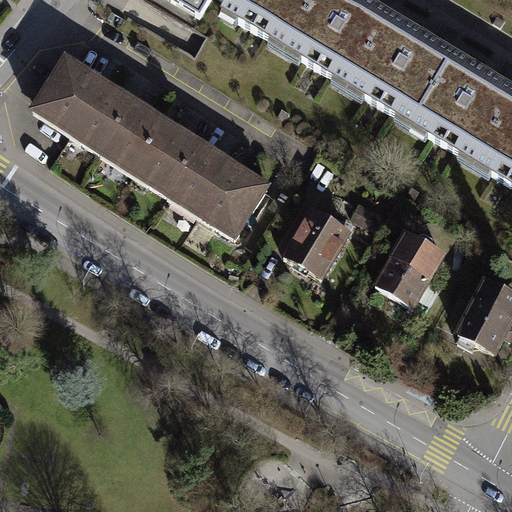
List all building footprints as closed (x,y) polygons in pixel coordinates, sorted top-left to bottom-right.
[(217,14),(511,192),(511,95),(354,0),(163,0),(195,20),(207,0),(215,0),(223,4),(217,14)] [(212,231),(231,243),(265,189),(251,180),(249,183),(61,64),(31,111),(215,227),(212,231)] [(284,260),(322,283),(350,236),(312,214),(284,260)] [(371,290),(408,312),(415,301),(425,307),(434,292),(424,286),(439,260),(402,238),(371,290)] [(471,348),(490,358),(499,341),(505,344),(511,334),(504,331),(510,321),(503,317),(511,301),(482,285),(454,339),(456,340),(453,345),(468,354),(471,348)]
